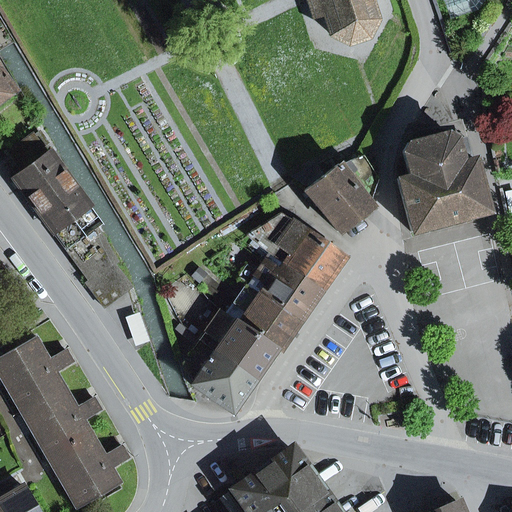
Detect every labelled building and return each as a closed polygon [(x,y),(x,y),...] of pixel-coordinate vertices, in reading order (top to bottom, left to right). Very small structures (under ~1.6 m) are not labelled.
[(375,19),(368,0),(307,0),(313,15),(319,13),(324,16),(330,34),(347,43),(366,37),(375,19)] [(0,102),(17,91),(0,68),(0,102)] [(21,171),(46,153),(32,133),(6,151),(21,171)] [(397,179),(411,233),(487,212),(472,159),(460,162),(454,138),(445,134),(408,144),(402,152),(409,176),(397,179)] [(49,151),(46,153),(21,171),(12,178),(89,281),(86,283),(104,308),(131,287),(113,263),(116,261),(96,228),(99,226),(76,194),(79,191),(49,151)] [(339,166),(369,205),(378,179),(363,155),(339,166)] [(369,205),(339,166),(338,164),(323,176),(314,183),(309,187),(305,190),(338,232),(371,207),(369,205)] [(315,165),(303,173),(314,183),(323,176),(315,165)] [(309,187),(314,183),(303,173),(292,179),(309,187)] [(306,231),(282,215),(247,237),(270,254),(283,263),(306,231)] [(306,231),(283,263),(320,290),(343,257),(306,231)] [(247,286),(299,322),(320,290),(283,263),(270,254),(247,286)] [(275,350),(278,352),(299,322),(247,286),(226,315),(275,350)] [(199,341),(254,380),(275,350),(226,315),(220,311),(199,341)] [(142,313),(127,317),(136,347),(151,343),(142,313)] [(129,459),(121,446),(104,456),(97,444),(94,439),(84,421),(101,411),(93,398),(76,408),(70,397),(66,391),(56,373),(73,363),(65,350),(48,360),(43,350),(42,349),(36,338),(21,346),(0,358),(0,365),(25,408),(26,410),(52,456),(53,458),(80,504),(81,506),(120,483),(112,469),(129,459)] [(191,385),(231,413),(254,380),(199,341),(185,360),(193,383),(191,385)] [(0,377),(20,411),(25,408),(0,365),(0,377)] [(20,413),(47,459),(52,456),(26,410),(20,413)] [(247,511),(336,511),(291,449),(232,490),(247,511)] [(48,461),(75,507),(80,504),(53,458),(48,461)] [(36,511),(22,488),(0,501),(0,506),(3,511),(36,511)] [(461,511),(457,502),(433,511),(461,511)]
